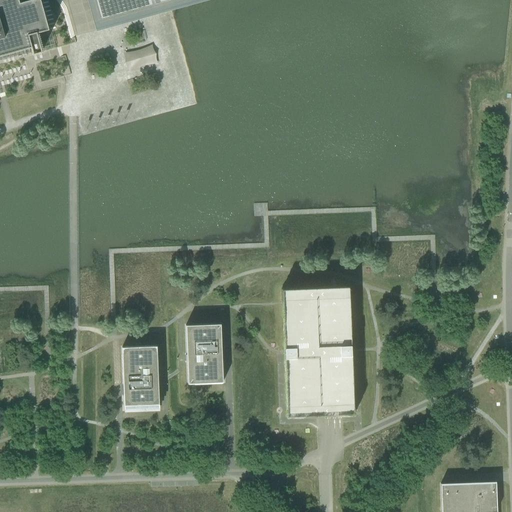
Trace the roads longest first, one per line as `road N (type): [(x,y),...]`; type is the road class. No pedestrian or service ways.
road 1 (unclassified): [(324,454),(263,472),(0,482)]
road 2 (unclassified): [(509,365),(324,454)]
road 3 (unclassified): [(511,180),(509,365)]
